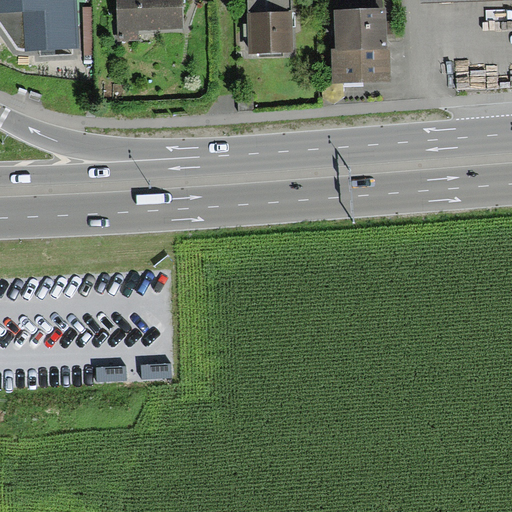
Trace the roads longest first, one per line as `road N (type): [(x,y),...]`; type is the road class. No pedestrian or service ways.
road 1 (primary): [(0,214),(511,183)]
road 2 (primary): [(511,132),(152,160)]
road 3 (secondary): [(152,160),(0,115)]
road 4 (primary): [(152,160),(101,172),(0,176)]
